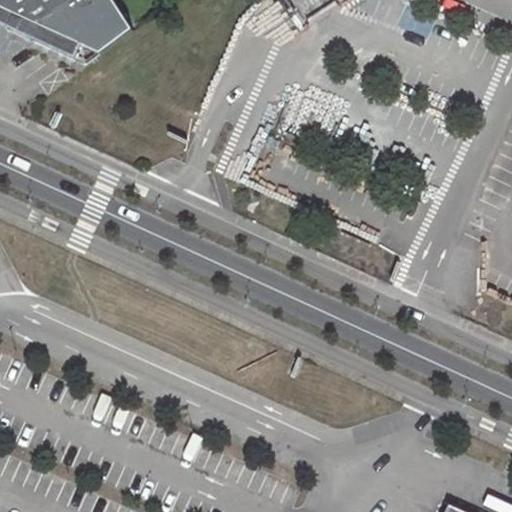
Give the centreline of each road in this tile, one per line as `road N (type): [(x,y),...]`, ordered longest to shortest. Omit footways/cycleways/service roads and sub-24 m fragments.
road 1 (primary): [(0,175),(511,409)]
road 2 (unclassified): [(511,361),(0,128)]
road 3 (primary): [(511,386),(0,154)]
road 4 (unclassified): [(0,200),(511,432)]
